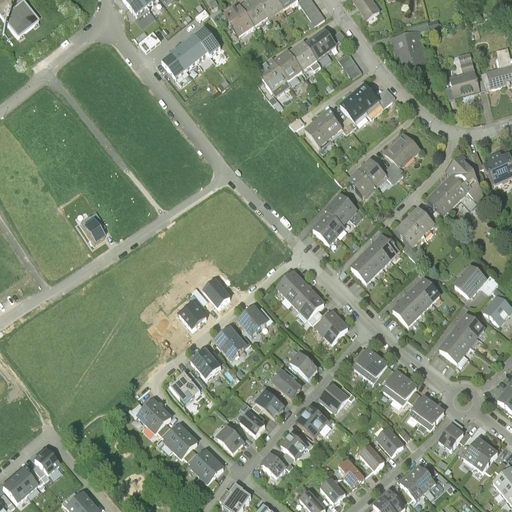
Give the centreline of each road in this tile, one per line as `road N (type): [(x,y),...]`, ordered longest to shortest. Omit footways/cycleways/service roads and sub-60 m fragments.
road 1 (residential): [(303,258),(149,381),(237,472)]
road 2 (residential): [(226,177),(0,325)]
road 3 (residential): [(331,0),(374,65),(444,130),(464,136),(511,125)]
road 4 (residential): [(374,330),(237,472)]
road 5 (residential): [(107,25),(226,177)]
road 6 (residential): [(0,476),(46,436),(109,511)]
road 7 (residential): [(346,511),(416,458),(457,412)]
road 8 (residential): [(107,25),(0,113)]
